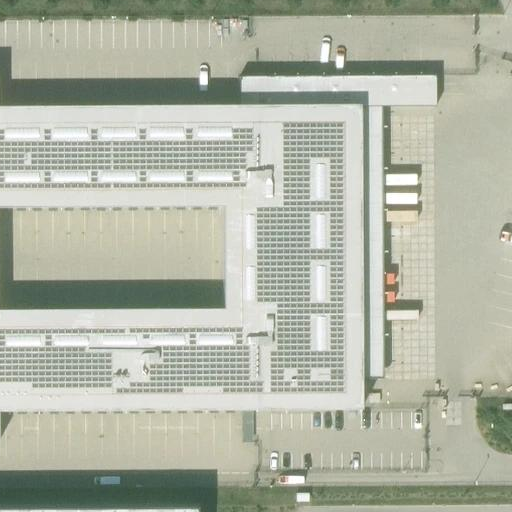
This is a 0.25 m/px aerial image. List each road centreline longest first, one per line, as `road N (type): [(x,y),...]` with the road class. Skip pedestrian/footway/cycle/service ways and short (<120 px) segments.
road 1 (unknown): [(0,471),(348,476),(458,467)]
road 2 (unknown): [(0,258),(169,255)]
